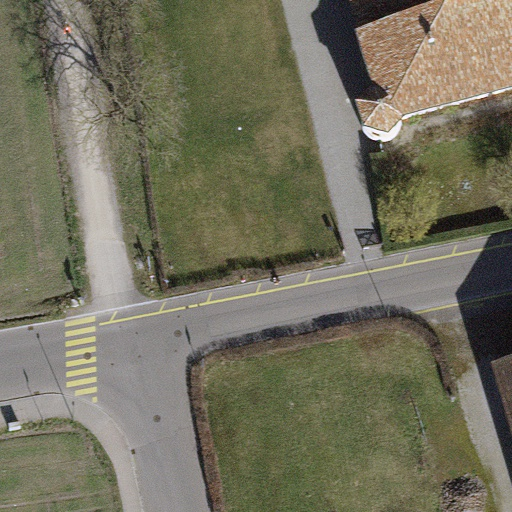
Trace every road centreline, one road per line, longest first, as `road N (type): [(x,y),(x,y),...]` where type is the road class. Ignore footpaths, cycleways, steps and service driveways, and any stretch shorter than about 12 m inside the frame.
road 1 (residential): [(121,338),(511,262)]
road 2 (track): [(63,0),(121,338)]
road 3 (track): [(507,511),(443,276)]
road 4 (residential): [(121,338),(162,511)]
road 5 (residential): [(0,360),(121,338)]
